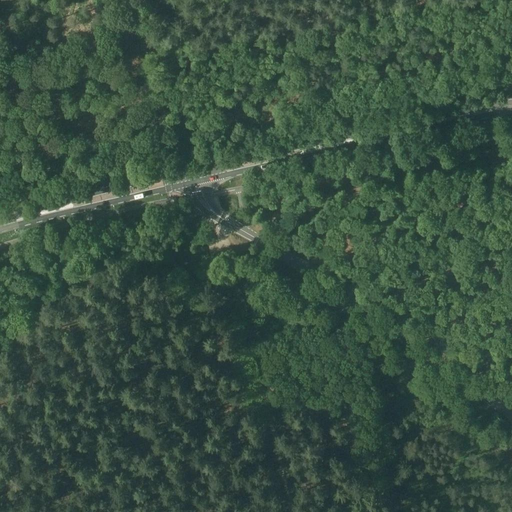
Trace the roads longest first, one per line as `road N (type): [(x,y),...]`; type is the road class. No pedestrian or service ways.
road 1 (tertiary): [(511,416),(220,216)]
road 2 (track): [(0,336),(63,254),(110,219),(222,218)]
road 3 (primary): [(434,122),(194,169)]
road 4 (primary): [(204,180),(434,122)]
road 5 (primary): [(194,169),(0,223)]
road 6 (primary): [(0,227),(189,184)]
